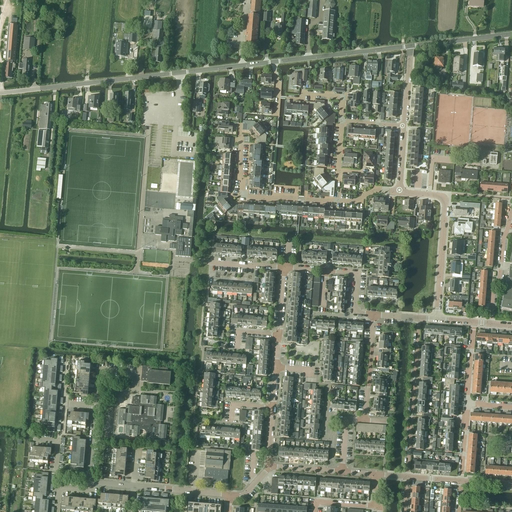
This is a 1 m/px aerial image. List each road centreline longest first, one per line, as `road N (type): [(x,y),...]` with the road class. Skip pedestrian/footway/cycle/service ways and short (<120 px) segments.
road 1 (unclassified): [(0,93),(275,62)]
road 2 (residential): [(438,318),(446,199),(400,189)]
road 3 (residential): [(336,200),(244,195),(240,125)]
road 4 (residential): [(406,476),(418,316)]
road 5 (unclassified): [(275,62),(410,45)]
road 6 (residential): [(511,202),(491,322)]
